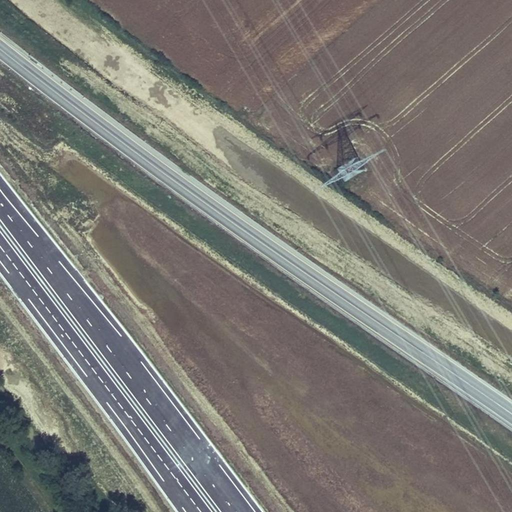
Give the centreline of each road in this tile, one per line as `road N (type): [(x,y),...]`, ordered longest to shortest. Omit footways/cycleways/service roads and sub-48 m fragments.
road 1 (motorway): [(235,511),(0,203)]
road 2 (motorway): [(0,245),(201,511)]
